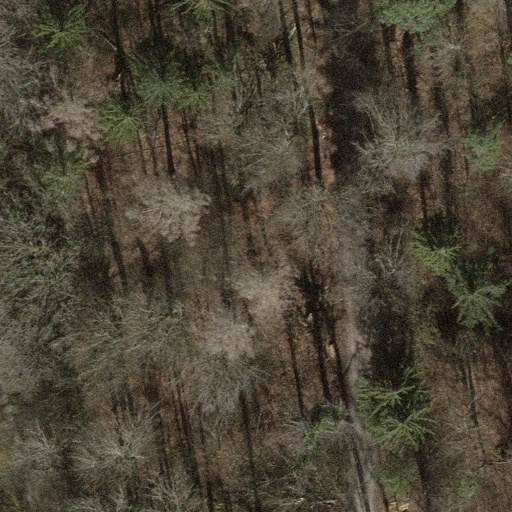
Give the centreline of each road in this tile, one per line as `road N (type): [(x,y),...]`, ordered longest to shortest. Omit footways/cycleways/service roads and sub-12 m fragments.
road 1 (track): [(358,511),(353,146),(342,0)]
road 2 (track): [(48,511),(0,334)]
